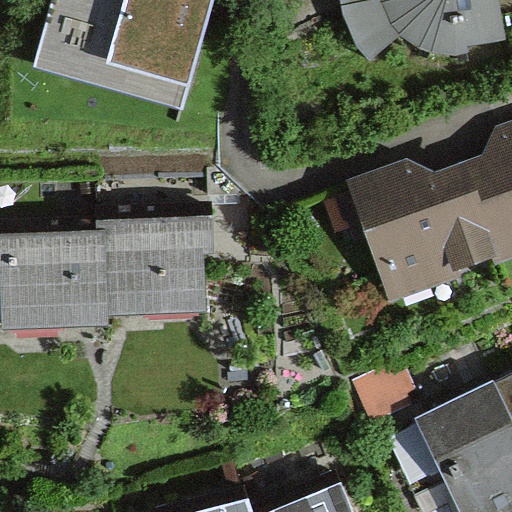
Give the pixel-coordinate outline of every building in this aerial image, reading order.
[(163,106),(192,0),(37,0),(19,66),(163,106)] [(497,0),(343,0),(345,11),(355,37),(368,57),(396,31),(410,42),(431,51),(504,38),(497,0)] [(490,261),(511,253),(511,140),(455,160),(490,261)] [(394,294),(490,261),(455,160),(360,193),(394,294)] [(103,236),(104,245),(106,319),(201,316),(199,255),(209,254),(208,232),(103,236)] [(104,245),(0,248),(0,279),(4,279),(6,335),(107,331),(106,319),(104,245)] [(511,511),(511,386),(421,431),(460,511),(511,511)] [(354,511),(348,494),(302,511),(354,511)]
